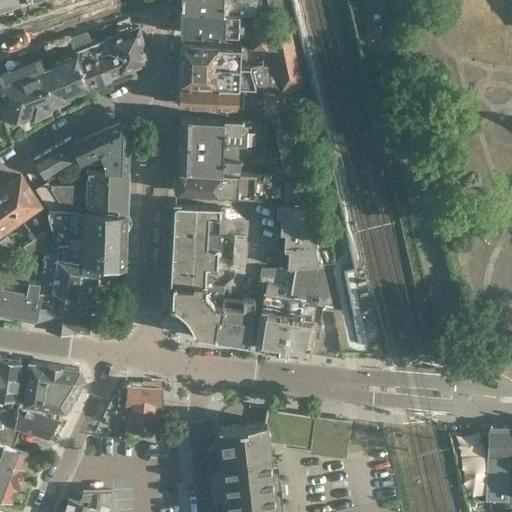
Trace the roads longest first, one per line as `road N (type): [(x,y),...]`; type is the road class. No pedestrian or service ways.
road 1 (residential): [(460,383),(369,0)]
road 2 (residential): [(148,358),(157,97)]
road 3 (residential): [(0,170),(83,119),(157,97)]
road 4 (residential): [(113,354),(43,511)]
road 5 (residential): [(203,511),(195,421),(209,367)]
road 6 (residential): [(134,0),(0,37)]
road 7 (unknown): [(63,466),(199,463)]
road 8 (secondary): [(343,381),(209,367)]
